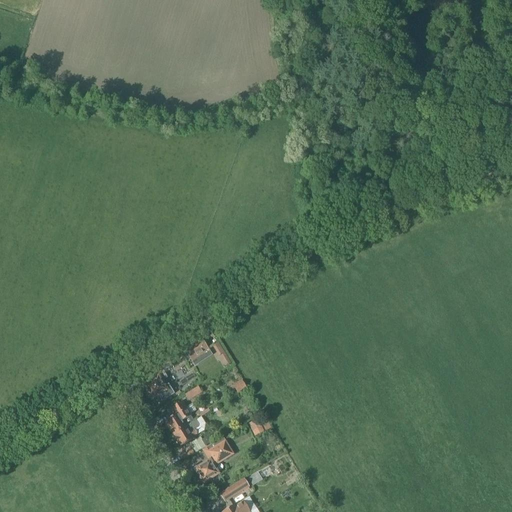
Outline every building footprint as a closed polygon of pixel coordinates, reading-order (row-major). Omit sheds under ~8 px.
[(192,360),(207,351),(200,340),(185,349),(192,360)] [(213,348),(220,358),(228,353),(221,343),(213,348)] [(164,387),(161,381),(164,379),(160,373),(171,366),(167,360),(152,370),(156,377),(142,386),(147,394),(147,395),(148,398),(150,398),(151,400),(158,395),(161,401),(173,394),(168,385),(164,387)] [(237,394),(246,388),(242,381),(233,386),(237,394)] [(188,402),(202,393),(198,387),(184,395),(188,402)] [(173,417),(164,422),(173,435),(190,425),(189,424),(186,419),(191,416),(183,402),(169,410),(173,417)] [(258,436),(267,431),(261,419),(251,424),(258,436)] [(263,423),(270,433),(276,429),(269,419),(263,423)] [(190,425),(173,435),(180,448),(192,440),(192,439),(198,436),(195,430),(199,428),(199,425),(196,420),(189,424),(190,425)] [(222,436),(232,430),(229,424),(219,430),(222,436)] [(200,437),(191,443),(194,448),(193,449),(195,453),(202,449),(206,446),(212,442),(208,436),(202,440),(200,437)] [(203,484),(218,474),(210,460),(211,460),(214,464),(215,467),(219,464),(234,455),(225,440),(225,441),(223,438),(211,445),(206,448),(202,450),(201,450),(208,461),(194,470),(203,484)] [(252,487),(262,481),(258,473),(247,479),(252,487)] [(225,503),(249,488),(244,479),(219,494),(225,503)] [(249,511),(243,501),(234,506),(233,506),(222,511),(249,511)]
